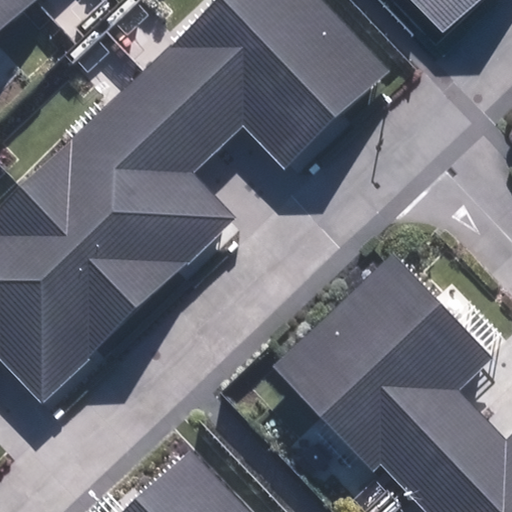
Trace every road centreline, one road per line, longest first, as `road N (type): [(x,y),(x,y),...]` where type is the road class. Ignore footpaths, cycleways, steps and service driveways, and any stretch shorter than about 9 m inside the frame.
road 1 (residential): [(422,134),(20,511)]
road 2 (residential): [(511,229),(422,134)]
road 3 (residential): [(511,47),(422,134)]
